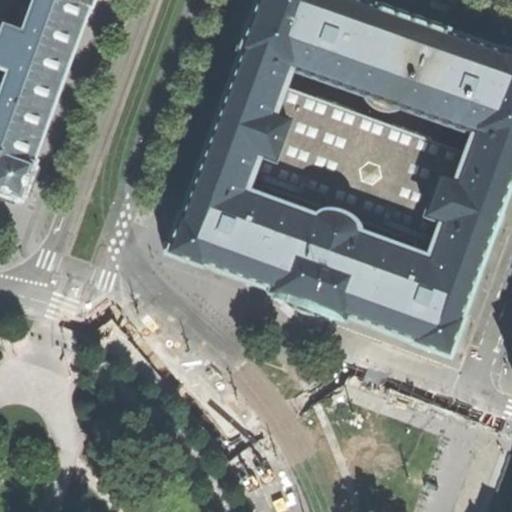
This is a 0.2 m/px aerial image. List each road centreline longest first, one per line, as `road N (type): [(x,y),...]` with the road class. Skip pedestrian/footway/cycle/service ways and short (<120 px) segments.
road 1 (tertiary): [(92,322),(208,0)]
road 2 (tertiary): [(142,0),(32,299)]
road 3 (tertiary): [(273,511),(239,447),(172,373),(92,322)]
road 4 (residential): [(511,285),(478,393),(511,418)]
